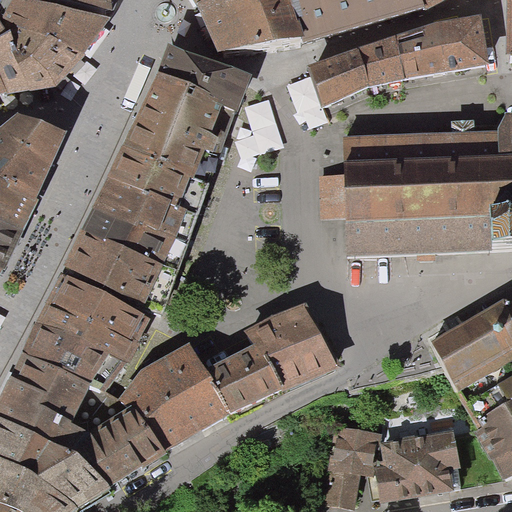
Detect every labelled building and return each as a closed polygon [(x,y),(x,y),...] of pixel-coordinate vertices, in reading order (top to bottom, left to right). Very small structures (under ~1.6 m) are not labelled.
[(0,98),(7,96),(32,96),(37,95),(57,93),(81,63),(110,23),(24,0),(2,0),(0,3),(0,98)] [(42,0),(113,18),(111,0),(42,0)] [(192,0),(218,52),(275,46),(305,44),(289,0),(192,0)] [(417,0),(289,0),(305,44),(421,10),(417,0)] [(417,0),(421,10),(444,0),(417,0)] [(482,19),(436,26),(446,77),(490,70),(482,19)] [(436,26),(398,39),(407,81),(446,77),(436,26)] [(360,52),(370,90),(407,81),(398,39),(360,52)] [(169,47),(124,148),(209,188),(221,154),(236,114),(254,76),(169,47)] [(370,90),(360,52),(308,70),(323,110),(370,90)] [(511,118),(496,119),(496,137),(475,138),(450,138),(342,141),(343,179),(317,179),(318,223),(345,222),(345,259),(490,255),(490,261),(511,260),(511,118)] [(0,223),(23,235),(57,164),(68,139),(18,119),(0,134),(0,223)] [(449,126),(450,138),(475,138),(474,125),(449,126)] [(100,200),(187,244),(189,238),(200,207),(209,188),(124,148),(100,200)] [(100,200),(82,233),(175,279),(184,252),(187,244),(100,200)] [(23,235),(0,223),(0,273),(1,274),(13,253),(23,235)] [(64,267),(162,317),(172,283),(175,279),(82,233),(64,267)] [(61,275),(40,319),(129,365),(145,329),(150,319),(61,275)] [(456,396),(511,362),(511,297),(458,331),(428,349),(456,396)] [(255,344),(283,389),(285,394),(342,371),(314,320),(307,302),(244,330),(255,344)] [(40,319),(24,354),(108,395),(120,379),(129,365),(40,319)] [(119,400),(132,406),(166,456),(230,415),(207,367),(199,355),(190,342),(142,370),(119,400)] [(246,349),(207,367),(230,415),(283,389),(255,344),(246,349)] [(24,354),(8,387),(93,432),(119,400),(108,395),(24,354)] [(509,404),(474,426),(504,481),(511,477),(511,366),(511,367),(511,366),(511,378),(499,385),(509,404)] [(0,423),(78,462),(93,432),(8,387),(0,403),(0,423)] [(166,456),(132,406),(119,400),(93,432),(78,462),(110,492),(168,459),(166,456)] [(0,511),(1,511),(83,511),(114,495),(110,492),(78,462),(0,423),(0,511)] [(458,478),(455,438),(386,444),(392,509),(458,503),(456,478),(458,478)] [(377,502),(381,450),(337,446),(331,511),(355,511),(357,501),(377,502)]
